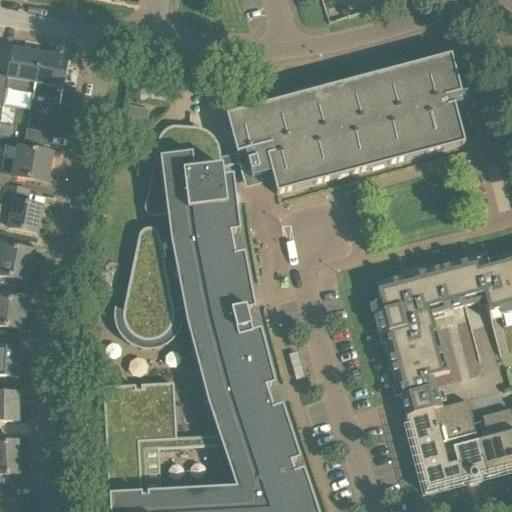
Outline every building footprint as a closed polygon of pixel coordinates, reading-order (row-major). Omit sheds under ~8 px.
[(40,56),(12,51),(7,79),(0,78),(0,126),(6,92),(33,96),(40,56)] [(68,61),(40,56),(33,96),(35,96),(34,99),(60,103),(59,107),(60,107),(68,61)] [(239,166),(243,183),(245,183),(244,182),(258,178),(271,175),(277,196),(465,146),(454,108),(469,104),(466,95),(461,96),(451,58),(226,117),(236,156),(239,166)] [(172,85),(141,84),(140,104),(171,106),(172,85)] [(131,108),(126,126),(145,131),(150,113),(131,108)] [(243,300),(240,287),(247,285),(247,286),(250,286),(244,256),(235,258),(230,235),(240,234),(236,203),(237,203),(238,202),(239,201),(239,200),(239,199),(239,198),(239,197),(238,196),(237,196),(236,195),(235,195),(233,178),(223,179),(222,170),(239,166),(236,156),(221,160),(220,151),(219,148),(218,147),(217,144),(216,143),(215,141),(214,139),(212,137),(209,134),(207,133),(205,132),(203,131),(200,130),(197,130),(187,129),(187,133),(180,134),(180,128),(177,128),(175,128),(173,128),(171,129),(169,130),(167,130),(165,132),(164,133),(163,134),(162,135),(160,137),(159,139),(158,142),(145,207),(145,209),(145,210),(145,211),(146,213),(146,214),(147,215),(148,216),(149,217),(150,218),(152,219),(154,219),(155,219),(167,218),(170,241),(160,243),(159,238),(158,236),(157,235),(156,233),(155,232),(153,231),(151,231),(149,230),(148,230),(146,231),(145,231),(143,232),(142,233),(141,234),(140,236),(139,237),(139,238),(123,314),(123,322),(123,324),(126,331),(128,333),(133,339),(135,340),(142,343),(144,343),(152,343),(154,343),(162,340),(163,339),(169,333),(170,331),(173,324),(174,322),(174,314),(174,313),(183,311),(186,327),(207,407),(218,439),(176,441),(173,386),(141,388),(141,391),(136,392),(136,388),(103,390),(109,511),(316,511),(303,472),(294,475),(291,465),(300,462),(282,408),(273,411),(266,390),(275,387),(261,332),(252,335),(246,313),(249,313),(249,310),(245,310),(243,300)] [(52,135),(32,132),(26,131),(24,143),(49,148),(52,135)] [(52,156),(19,151),(5,148),(1,177),(47,185),(52,156)] [(29,193),(8,189),(0,187),(0,201),(5,202),(4,208),(0,207),(0,229),(37,236),(42,208),(26,205),(29,193)] [(34,254),(1,248),(0,248),(0,247),(0,278),(29,283),(34,254)] [(438,399),(433,379),(437,378),(449,374),(444,354),(445,353),(445,352),(444,352),(438,332),(434,333),(430,317),(464,308),(485,302),(489,315),(499,312),(500,316),(511,313),(511,254),(487,262),(485,256),(484,256),(484,257),(455,265),(454,264),(453,264),(453,266),(377,286),(376,284),(375,285),(383,313),(375,315),(375,316),(376,315),(381,335),(378,336),(378,337),(386,335),(388,345),(384,346),(396,389),(400,388),(402,397),(401,397),(403,409),(406,418),(441,409),(438,399)] [(25,304),(0,300),(0,329),(22,332),(25,304)] [(0,378),(18,379),(20,352),(0,350),(0,378)] [(17,395),(0,394),(0,424),(18,424),(17,395)] [(405,418),(425,496),(467,485),(468,486),(471,487),(474,487),(476,487),(479,486),(481,484),(482,483),(483,482),(483,481),(487,480),(478,442),(467,403),(442,410),(442,408),(441,409),(406,418),(405,418)] [(511,473),(511,415),(510,411),(482,419),(488,440),(478,442),(487,480),(511,473)] [(0,477),(12,477),(20,476),(18,444),(0,444),(0,477)] [(0,501),(13,501),(13,489),(0,489),(0,501)]
